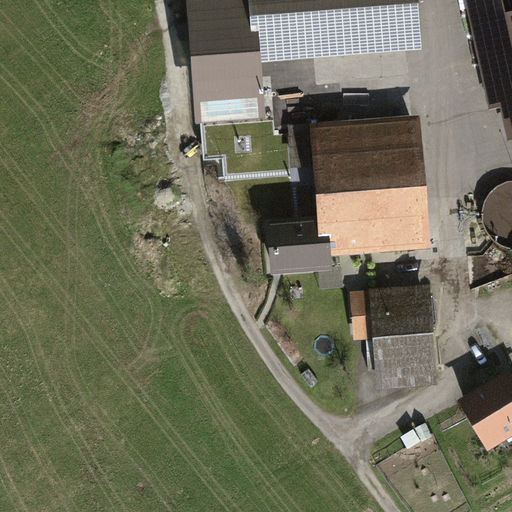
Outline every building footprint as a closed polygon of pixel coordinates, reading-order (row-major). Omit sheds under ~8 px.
[(205,0),(194,1),(197,50),(249,47),(246,0),(205,0)] [(252,0),(256,54),(293,51),(406,42),(403,0),(252,0)] [(511,128),(511,41),(507,42),(497,0),(483,0),(511,129),(511,128)] [(409,73),(406,42),(293,51),(295,82),(409,73)] [(422,242),(412,122),(291,132),(294,163),(318,161),(323,222),(271,226),(275,268),(327,264),(325,237),(379,233),(380,245),(422,242)] [(487,230),(511,230),(511,190),(488,190),(487,230)] [(375,297),(355,298),(358,334),(378,332),(381,373),(431,369),(426,300),(375,303),(375,297)] [(511,388),(508,381),(488,393),(486,389),(465,402),(486,438),(511,423),(511,424),(511,388)]
